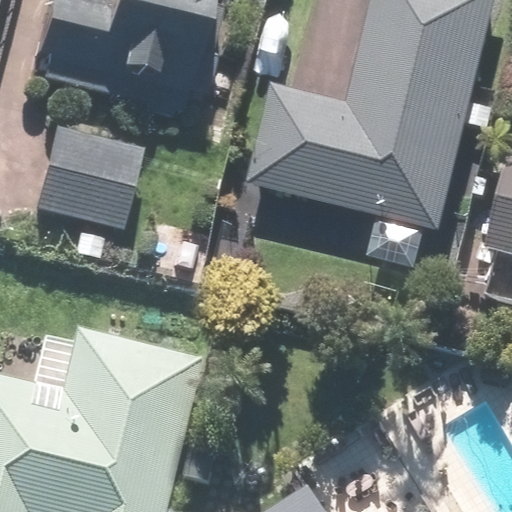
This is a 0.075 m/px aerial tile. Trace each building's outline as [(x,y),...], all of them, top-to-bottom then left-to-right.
[(215,0),(61,0),(42,83),(188,117),(215,0)] [(503,0),(312,0),(293,81),(280,77),(253,187),(448,233),(503,0)] [(148,151),(55,129),(34,218),(127,240),(148,151)] [(511,207),(500,256),(511,259),(511,207)] [(78,334),(60,411),(34,405),(39,385),(0,376),(0,511),(167,511),(202,363),(78,334)] [(234,422),(205,415),(190,481),(219,488),(234,422)] [(442,511),(441,509),(435,511),(338,511),(325,489),(285,511),(442,511)]
